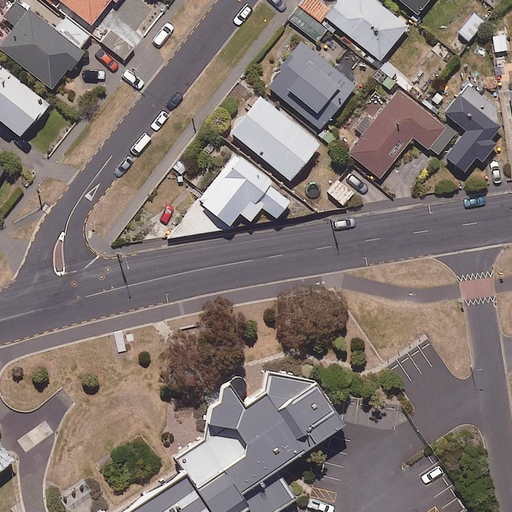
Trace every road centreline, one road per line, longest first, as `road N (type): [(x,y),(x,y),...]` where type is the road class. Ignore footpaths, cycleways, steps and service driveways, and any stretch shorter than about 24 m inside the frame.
road 1 (tertiary): [(468,225),(190,272),(64,303)]
road 2 (residential): [(234,0),(70,211),(58,254),(64,303)]
road 3 (residential): [(510,511),(468,225)]
